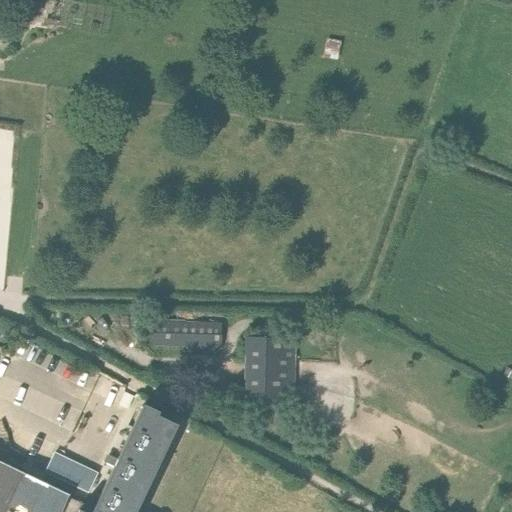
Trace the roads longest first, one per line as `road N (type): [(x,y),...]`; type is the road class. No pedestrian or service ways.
road 1 (track): [(11,299),(350,301),(367,285),(417,147)]
road 2 (residential): [(375,511),(0,308)]
road 3 (track): [(4,311),(27,150)]
